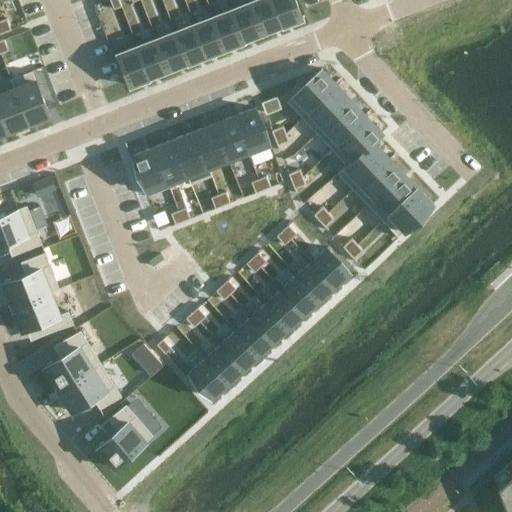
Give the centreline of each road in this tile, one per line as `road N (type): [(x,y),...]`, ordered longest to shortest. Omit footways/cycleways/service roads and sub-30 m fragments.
road 1 (residential): [(348,29),(0,165)]
road 2 (secondary): [(511,302),(281,511)]
road 3 (secondary): [(330,511),(511,348)]
road 4 (residential): [(472,172),(363,56),(348,29)]
road 5 (residential): [(104,494),(19,399),(0,349)]
